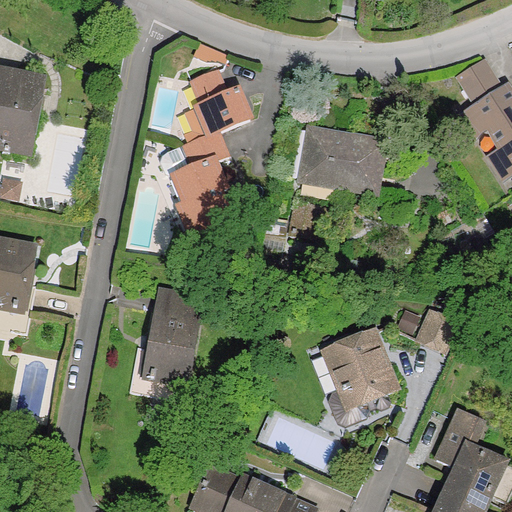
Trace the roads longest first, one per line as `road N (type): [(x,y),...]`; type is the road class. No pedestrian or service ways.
road 1 (residential): [(86,511),(70,478),(67,445),(157,2)]
road 2 (residential): [(511,23),(426,53),(334,58),(228,36),(157,2)]
